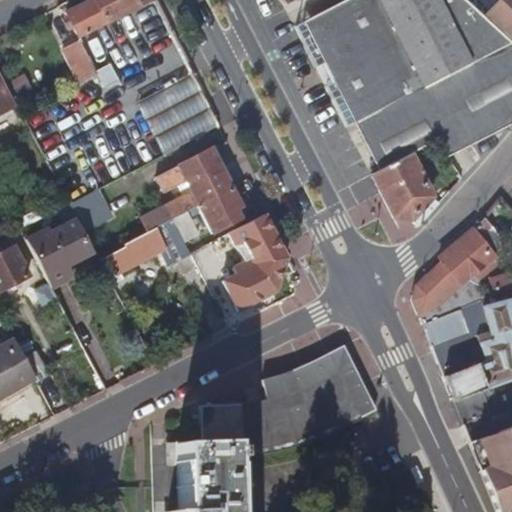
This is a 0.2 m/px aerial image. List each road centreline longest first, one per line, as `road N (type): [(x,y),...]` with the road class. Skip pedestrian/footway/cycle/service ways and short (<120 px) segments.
road 1 (residential): [(0,463),(364,289)]
road 2 (secondary): [(215,0),(364,289)]
road 3 (secondary): [(364,289),(468,511)]
road 4 (residential): [(364,289),(444,228),(511,154)]
